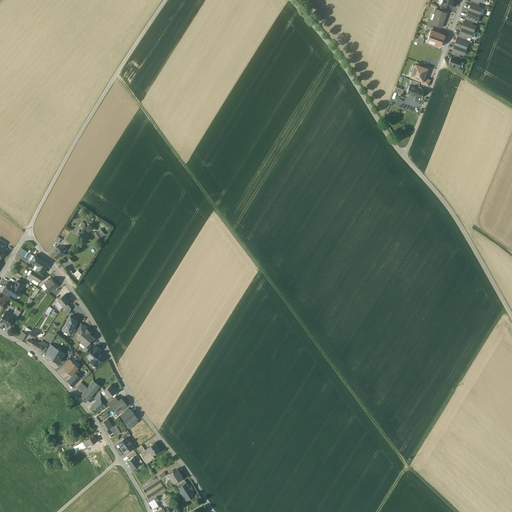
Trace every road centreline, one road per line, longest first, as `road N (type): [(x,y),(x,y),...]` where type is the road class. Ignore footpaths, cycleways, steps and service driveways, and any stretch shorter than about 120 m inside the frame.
road 1 (track): [(116,74),(409,469)]
road 2 (residential): [(212,511),(127,391),(97,326),(27,233)]
road 3 (residential): [(27,233),(165,0)]
road 4 (residential): [(0,332),(82,403),(151,511)]
road 5 (unclassified): [(511,315),(451,211),(402,153)]
road 6 (unclassified): [(402,153),(291,0)]
road 7 (track): [(409,469),(510,312)]
road 8 (residential): [(462,0),(402,153)]
